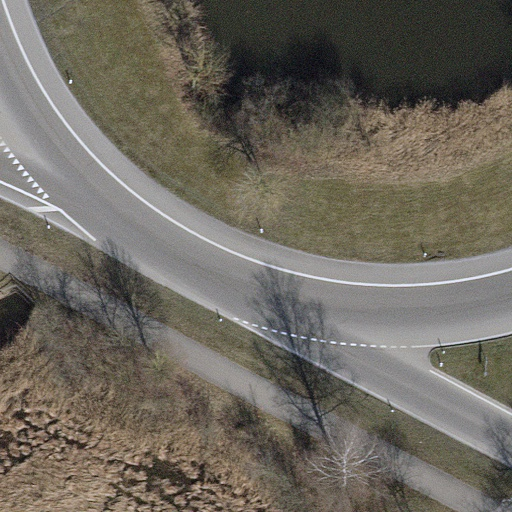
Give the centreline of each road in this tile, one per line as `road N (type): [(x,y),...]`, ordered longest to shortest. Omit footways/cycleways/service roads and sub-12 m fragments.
road 1 (secondary): [(282,302),(511,438)]
road 2 (secondary): [(70,175),(167,253),(282,302)]
road 3 (secondary): [(282,302),(385,317),(511,302)]
road 4 (secondary): [(0,75),(70,175)]
